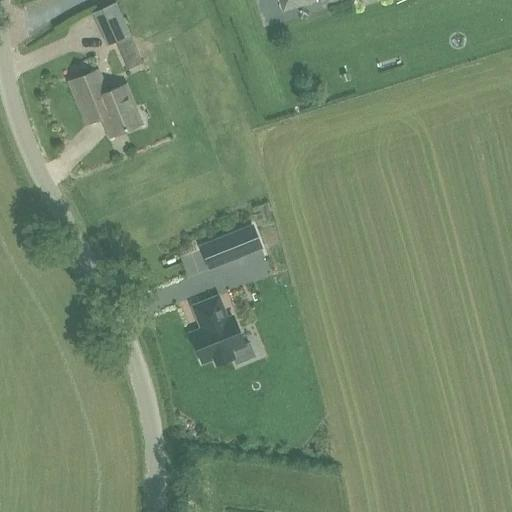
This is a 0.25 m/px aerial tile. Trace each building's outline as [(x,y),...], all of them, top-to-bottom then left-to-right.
[(280,0),(283,8),(309,0),(280,0)] [(107,45),(130,35),(115,2),(92,12),(107,45)] [(70,81),(81,109),(87,123),(103,116),(111,136),(141,124),(125,85),(106,92),(97,70),(70,81)] [(201,246),(209,266),(260,245),(252,226),(201,246)] [(204,328),(191,334),(202,362),(214,357),(217,364),(233,357),(231,350),(244,345),(232,317),(226,319),(217,297),(194,307),(201,324),(202,323),(204,328)]
